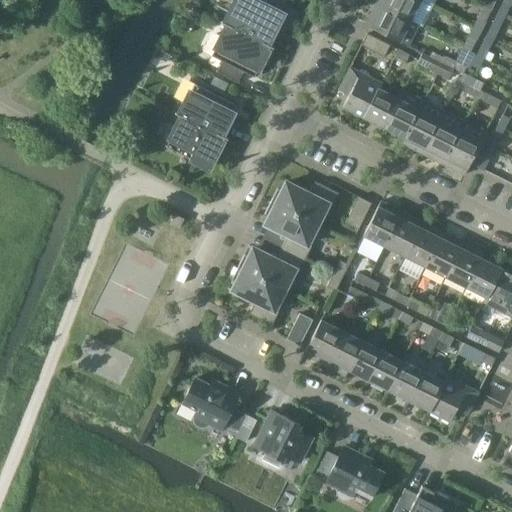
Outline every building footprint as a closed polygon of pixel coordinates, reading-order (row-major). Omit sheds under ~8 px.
[(222,21),(221,23),(227,26),(268,45),(283,14),(279,13),(285,2),(281,0),(236,0),(225,23),(222,21)] [(410,21),(420,0),(419,0),(377,0),(376,4),(410,21)] [(491,10),(496,0),(486,0),(483,6),(491,10)] [(504,18),(511,2),(511,0),(503,0),(497,15),(504,18)] [(419,26),(410,21),(376,4),(365,25),(409,47),(419,26)] [(481,31),(491,10),(483,6),(473,27),(481,31)] [(494,39),(504,18),(497,15),(486,35),(494,39)] [(227,26),(212,56),(222,61),(216,72),(239,83),(239,82),(238,82),(243,72),(254,78),(270,47),(273,49),(274,48),(268,45),(227,26)] [(471,52),(481,31),(473,27),(463,48),(471,52)] [(384,57),(390,45),(367,34),(361,45),(384,57)] [(484,59),(494,39),(486,35),(476,55),(484,59)] [(463,74),(468,64),(466,62),(471,52),(463,48),(453,68),(453,69),(463,74)] [(406,62),(410,54),(398,49),(394,57),(406,62)] [(435,72),(441,62),(422,53),(417,63),(435,72)] [(479,69),(484,59),(476,55),(471,65),(479,69)] [(453,69),(453,68),(441,62),(435,72),(448,79),(453,69)] [(379,89),(381,84),(350,68),(338,90),(349,96),(343,108),(363,117),(378,88),(379,89)] [(222,136),(237,105),(195,84),(179,114),(176,112),(175,113),(181,116),(222,136)] [(476,98),(480,90),(469,85),(465,92),(476,98)] [(397,98),(379,89),(378,88),(363,117),(383,127),(397,98)] [(403,137),(421,100),(401,90),(397,98),(383,127),(403,137)] [(486,103),(490,96),(480,90),(476,98),(486,103)] [(420,153),(442,110),(421,100),(403,137),(400,143),(420,153)] [(441,163),(462,121),(442,110),(420,153),(441,163)] [(504,129),(509,118),(502,115),(497,125),(504,129)] [(228,139),(222,136),(181,116),(166,147),(209,169),(224,138),(227,140),(228,139)] [(461,174),(478,140),(483,131),(462,121),(441,163),(461,174)] [(498,140),(504,129),(497,125),(491,136),(498,140)] [(136,138),(135,138),(134,138),(133,138),(132,139),(131,139),(130,140),(130,141),(129,142),(129,143),(129,144),(129,145),(129,146),(130,147),(130,148),(131,149),(132,149),(133,150),(134,150),(135,150),(136,150),(137,150),(138,149),(139,149),(140,148),(141,147),(141,146),(141,145),(141,144),(141,143),(141,142),(141,141),(140,140),(139,139),(138,139),(137,138),(136,138)] [(483,170),(488,160),(481,156),(476,167),(483,170)] [(332,206),(338,193),(315,182),(308,194),(286,182),(282,190),(277,188),(271,201),(318,224),(328,204),(332,206)] [(358,229),(372,203),(358,196),(345,222),(358,229)] [(305,259),(312,246),(308,244),(318,224),(271,201),(265,214),(269,216),(265,224),(288,236),(282,248),(305,259)] [(384,246),(402,211),(381,201),(363,235),(384,246)] [(405,256),(422,222),(402,211),(384,246),(405,256)] [(180,228),(184,219),(175,214),(171,223),(180,228)] [(425,266),(443,232),(422,222),(405,256),(425,266)] [(446,277),(463,242),(443,232),(425,266),(446,277)] [(466,287),(481,258),(484,252),(463,242),(446,277),(466,287)] [(299,272),(305,259),(282,248),(276,260),(253,248),(249,256),(244,254),(238,267),(285,290),(295,270),(299,272)] [(487,297),(501,268),(481,258),(466,287),(485,297),(487,297)] [(342,278),(348,265),(339,261),(333,273),(342,278)] [(272,326),(279,312),(275,310),(285,290),(238,267),(232,280),(236,282),(232,290),(255,301),(248,314),(272,326)] [(511,316),(511,273),(501,268),(487,297),(485,297),(483,302),(511,316)] [(365,285),(368,278),(358,272),(354,280),(365,285)] [(335,291),(342,278),(333,273),(326,287),(335,291)] [(375,291),(379,283),(368,278),(365,285),(375,291)] [(358,299),(361,292),(351,286),(347,293),(358,299)] [(405,305),(409,298),(389,288),(385,295),(405,305)] [(379,309),(382,302),(372,297),(361,292),(358,299),(379,309)] [(426,316),(430,308),(409,298),(405,305),(426,316)] [(399,319),(402,312),(391,306),(388,314),(399,319)] [(446,326),(450,318),(430,308),(426,316),(446,326)] [(409,324),(413,317),(402,312),(399,319),(409,324)] [(300,346),(313,320),(300,313),(287,339),(300,346)] [(457,331),(460,324),(450,318),(446,326),(457,331)] [(324,365),(341,330),(321,320),(303,354),(324,365)] [(498,352),(504,341),(471,325),(466,336),(498,352)] [(439,339),(443,332),(432,327),(428,334),(439,339)] [(345,375),(347,370),(362,341),(341,330),(324,365),(345,375)] [(446,352),(450,345),(454,338),(443,332),(439,339),(435,347),(446,352)] [(368,380),(382,351),(362,341),(347,370),(368,380)] [(388,390),(403,361),(382,351),(368,380),(388,390)] [(491,365),(495,358),(484,353),(481,360),(491,365)] [(409,401),(423,371),(403,361),(388,390),(409,401)] [(429,411),(443,381),(423,371),(409,401),(429,411)] [(466,415),(478,392),(446,376),(443,381),(429,411),(450,421),(456,410),(466,415)] [(214,388),(194,378),(182,403),(197,410),(194,417),(194,422),(197,426),(201,428),(206,428),(210,425),(210,424),(222,430),(240,394),(217,382),(214,388)] [(300,462),(312,437),(298,430),(300,424),(272,410),(254,446),(266,452),(263,459),(279,467),(285,455),(300,462)] [(236,436),(247,415),(238,411),(230,427),(231,427),(228,432),(236,436)] [(246,442),(253,429),(257,420),(247,415),(236,436),(236,437),(246,442)] [(366,457),(343,446),(339,455),(327,449),(316,472),(327,478),(325,482),(337,488),(337,489),(337,493),(340,498),(344,500),(349,499),(353,497),(356,490),(371,498),(383,473),(364,463),(366,457)] [(400,498),(392,511),(454,511),(459,504),(422,485),(417,495),(406,489),(405,488),(402,494),(400,498)]
